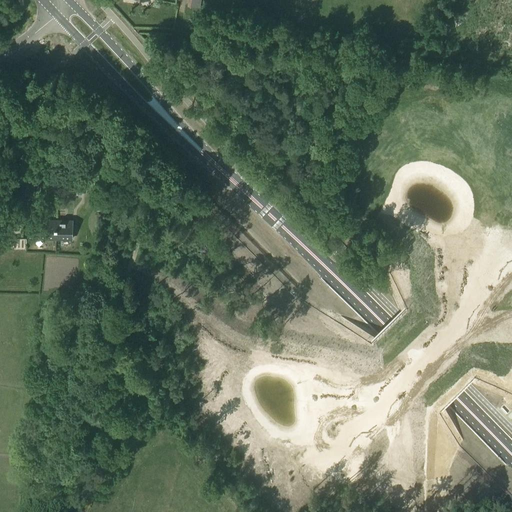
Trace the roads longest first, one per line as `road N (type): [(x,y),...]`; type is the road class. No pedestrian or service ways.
road 1 (primary): [(511,455),(160,109)]
road 2 (track): [(195,32),(511,57)]
road 3 (primary): [(56,17),(135,95),(160,109)]
road 4 (primary): [(160,109),(129,62),(71,5)]
